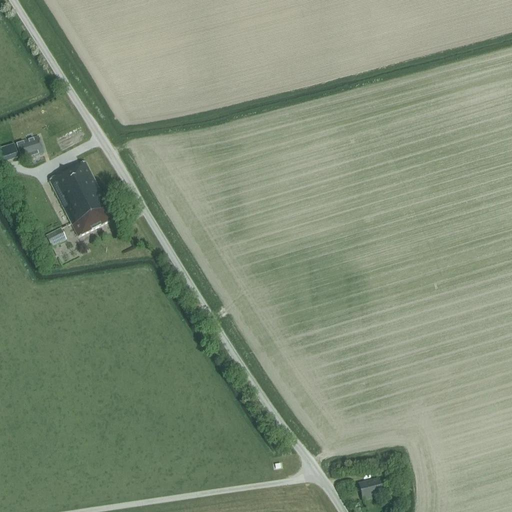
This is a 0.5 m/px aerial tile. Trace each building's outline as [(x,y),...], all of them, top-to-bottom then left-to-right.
[(38,138),(16,145),(21,161),(43,154),(38,138)] [(8,148),(12,159),(18,157),(14,146),(8,148)] [(79,238),(115,220),(105,200),(86,163),(50,181),(79,238)] [(67,242),(66,241),(62,231),(47,237),(51,249),(67,242)] [(57,259),(74,250),(69,240),(66,241),(67,242),(51,249),(57,259)] [(378,480),(359,485),(360,491),(363,502),(382,497),(382,496),(387,494),(385,484),(379,486),(378,480)]
